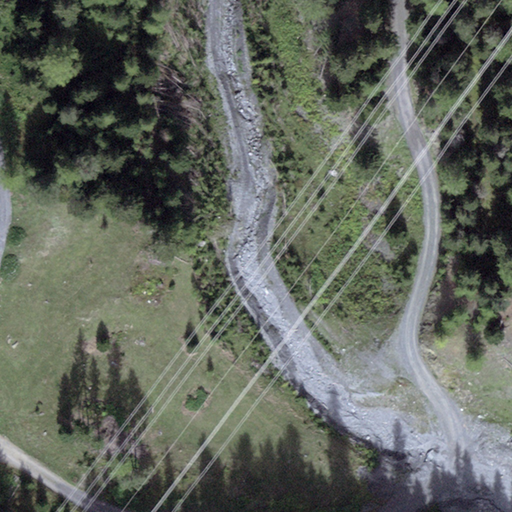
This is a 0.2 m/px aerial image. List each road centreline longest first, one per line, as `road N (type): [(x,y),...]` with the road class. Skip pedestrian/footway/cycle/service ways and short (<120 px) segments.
road 1 (track): [(398,511),(445,478),(455,436),(409,340),(431,199),(398,94),(396,0)]
road 2 (track): [(0,449),(111,511)]
